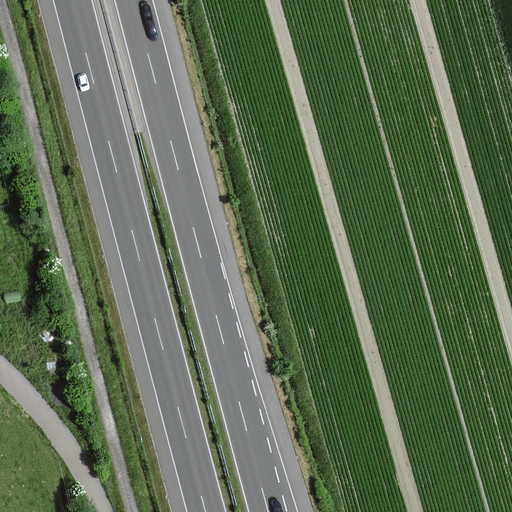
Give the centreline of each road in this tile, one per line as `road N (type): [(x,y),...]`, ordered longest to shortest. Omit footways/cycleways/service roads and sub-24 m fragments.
road 1 (motorway): [(72,0),(205,511)]
road 2 (motorway): [(267,511),(135,0)]
road 3 (unclassified): [(132,511),(0,21)]
road 4 (track): [(0,366),(85,474),(101,511)]
